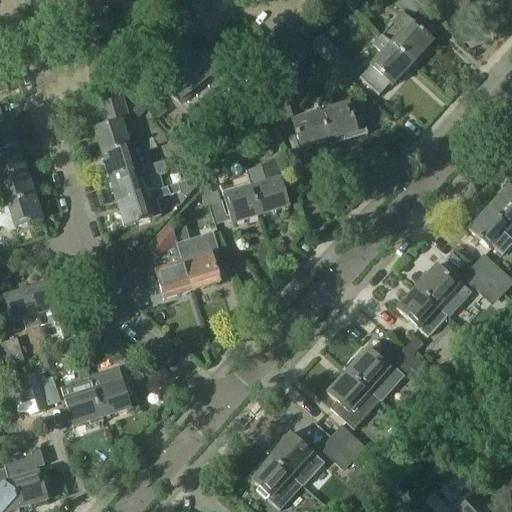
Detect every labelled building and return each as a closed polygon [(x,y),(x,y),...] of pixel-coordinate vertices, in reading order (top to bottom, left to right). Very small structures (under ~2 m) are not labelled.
[(52,0),(59,22),(83,15),(78,0),(52,0)] [(105,0),(78,0),(83,15),(108,7),(105,0)] [(410,18),(421,7),(413,0),(398,0),(395,4),(410,18)] [(443,0),(449,6),(452,2),(461,10),(470,0),(443,0)] [(381,37),(411,65),(414,68),(424,57),(421,55),(432,43),(401,15),(381,37)] [(295,34),(281,49),(298,65),(310,53),(313,49),(314,49),(310,46),(311,46),(296,32),(295,34)] [(314,49),(313,49),(329,63),(339,53),(320,36),(311,46),(310,46),(314,49)] [(391,87),(411,65),(381,37),(372,47),(382,55),(370,67),(372,69),(369,72),(379,82),(382,79),(391,87)] [(218,39),(206,48),(213,55),(219,64),(231,54),(222,46),(218,39)] [(203,52),(184,68),(201,90),(221,74),(203,52)] [(179,106),(201,90),(184,68),(162,85),(179,106)] [(263,86),(254,89),(261,110),(270,108),(263,86)] [(282,86),(268,91),(277,122),(292,117),(282,86)] [(150,93),(138,103),(146,109),(157,124),(167,116),(154,99),(150,93)] [(101,154),(128,146),(120,122),(131,119),(125,98),(99,106),(106,127),(94,130),(101,154)] [(320,114),(329,141),(330,146),(366,135),(361,118),(353,120),(348,105),(334,110),(330,98),(316,102),(320,114)] [(0,153),(18,147),(11,123),(3,125),(1,120),(2,119),(0,112),(0,153)] [(329,141),(320,114),(292,122),(300,150),(329,141)] [(151,140),(138,144),(140,152),(155,148),(151,140)] [(109,178),(135,170),(128,146),(101,154),(109,178)] [(18,147),(0,153),(0,180),(26,173),(18,147)] [(252,189),(251,189),(259,217),(287,208),(278,179),(278,180),(273,165),(247,173),(252,189)] [(135,170),(109,178),(116,203),(143,195),(135,170)] [(26,173),(0,180),(0,183),(6,204),(33,197),(26,173)] [(231,225),(259,217),(251,189),(235,194),(231,183),(219,186),(231,225)] [(143,195),(116,203),(124,228),(161,217),(156,201),(161,199),(171,195),(167,188),(143,195)] [(489,211),(510,231),(511,228),(511,192),(509,189),(489,211)] [(200,198),(203,207),(218,202),(215,193),(200,198)] [(33,197),(6,204),(0,206),(0,228),(2,228),(8,230),(41,220),(33,197)] [(511,232),(510,231),(489,211),(469,233),(491,253),(492,251),(503,260),(511,249),(511,232)] [(163,300),(191,292),(177,247),(175,241),(169,224),(147,249),(157,258),(152,264),(155,272),(154,273),(155,274),(146,277),(150,290),(159,287),(163,300)] [(177,247),(191,292),(219,283),(210,256),(196,260),(187,244),(177,247)] [(485,258),(474,270),(498,292),(509,280),(485,258)] [(437,268),(417,290),(439,310),(458,288),(461,284),(452,275),(448,279),(437,268)] [(487,303),(498,292),(474,270),(464,281),(487,303)] [(27,290),(35,316),(50,312),(54,324),(57,323),(62,340),(84,325),(75,313),(69,317),(62,296),(57,298),(52,282),(27,290)] [(39,327),(35,316),(27,290),(2,298),(11,324),(21,321),(24,331),(39,327)] [(447,317),(439,310),(417,290),(397,312),(419,332),(426,339),(447,317)] [(96,326),(74,333),(80,352),(102,345),(96,326)] [(15,339),(3,343),(4,344),(11,367),(23,364),(15,339)] [(405,352),(412,359),(422,347),(415,341),(405,352)] [(344,371),(347,374),(368,394),(381,380),(391,390),(399,381),(367,352),(355,364),(352,362),(344,371)] [(426,372),(412,359),(405,352),(394,364),(415,384),(426,372)] [(380,405),(368,394),(347,374),(327,396),(336,405),(331,411),(354,433),(380,405)] [(52,380),(35,384),(42,406),(44,406),(44,408),(59,403),(52,380)] [(70,387),(73,397),(63,400),(72,429),(88,424),(89,429),(102,425),(101,421),(92,392),(90,384),(85,383),(70,387)] [(92,392),(101,421),(129,412),(125,398),(129,397),(125,384),(121,385),(121,383),(92,392)] [(42,406),(35,384),(24,388),(30,410),(42,406)] [(343,429),(332,441),(351,458),(361,447),(343,429)] [(511,437),(505,430),(495,439),(511,458),(511,437)] [(269,459),(291,479),(311,457),(289,436),(278,449),(275,446),(266,456),(269,459)] [(340,470),(351,458),(332,441),(321,452),(340,470)] [(38,453),(30,455),(34,470),(43,468),(38,453)] [(271,501),(291,479),(269,459),(249,481),(259,490),(256,493),(266,502),(269,499),(271,501)] [(18,511),(10,482),(6,471),(0,473),(0,511),(18,511)] [(511,472),(498,485),(511,499),(511,472)] [(37,474),(10,482),(18,511),(46,502),(42,490),(47,488),(42,475),(38,476),(37,474)] [(457,511),(491,511),(476,495),(457,511)] [(411,511),(429,511),(418,500),(411,506),(409,509),(411,511)]
